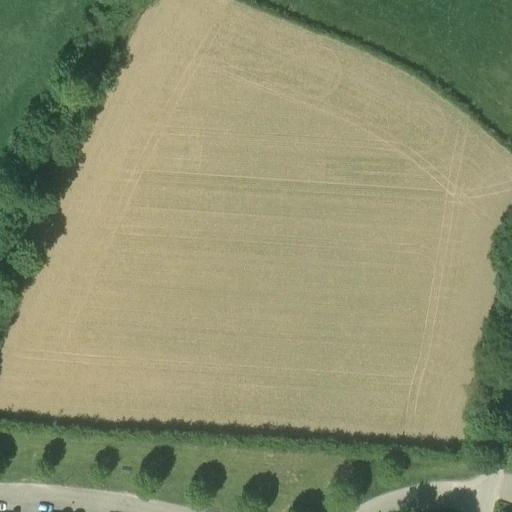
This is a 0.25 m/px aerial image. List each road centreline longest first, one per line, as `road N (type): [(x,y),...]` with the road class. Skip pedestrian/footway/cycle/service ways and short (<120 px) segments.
road 1 (residential): [(163,511),(0,491)]
road 2 (residential): [(367,511),(420,492),(488,494)]
